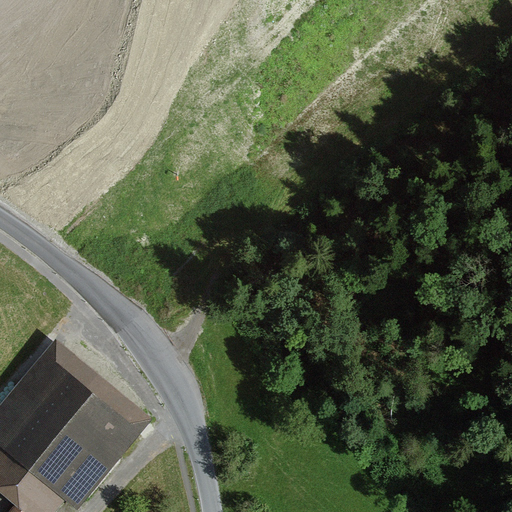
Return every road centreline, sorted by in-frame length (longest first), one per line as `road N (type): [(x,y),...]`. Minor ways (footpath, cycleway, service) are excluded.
road 1 (unclassified): [(0,148),(175,390),(213,511)]
road 2 (track): [(185,409),(88,511)]
